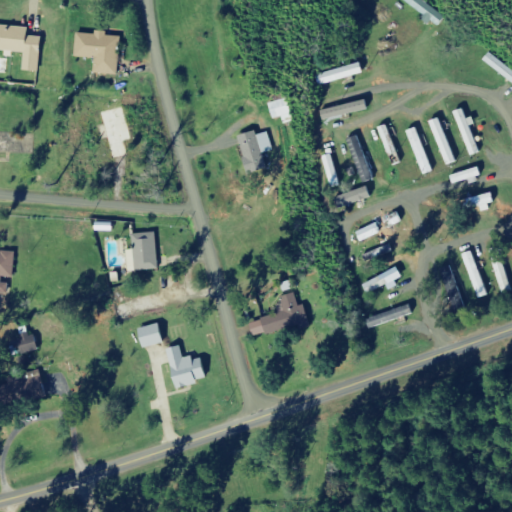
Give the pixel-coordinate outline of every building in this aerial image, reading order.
[(402,0),(402,1),(442,27),(449,15),(425,0),(402,0)] [(33,28),(0,25),(0,50),(28,53),(27,71),(43,72),(46,38),(32,37),(33,28)] [(80,33),(78,58),(99,58),(98,74),(122,75),(124,37),(110,36),(110,32),(99,31),(99,35),(80,33)] [(364,69),(360,58),(319,75),(323,85),(364,69)] [(284,118),(285,125),(295,122),(290,99),(272,103),(276,120),(284,118)] [(458,112),(470,157),(483,153),(474,118),(470,119),(468,109),(458,112)] [(457,163),(445,118),(433,122),(446,166),(457,163)] [(394,165),(403,162),(391,125),(382,128),(394,165)] [(410,131),(424,176),(436,172),(422,128),(410,131)] [(272,133),(261,136),(260,132),(242,137),(253,175),(271,170),(267,154),(277,151),(272,133)] [(378,179),(362,135),(348,140),(364,184),(378,179)] [(343,186),(335,154),(325,157),(332,189),(343,186)] [(348,193),(351,205),(375,199),(373,187),(348,193)] [(385,233),(381,223),(359,233),(363,242),(385,233)] [(159,233),(136,235),(137,250),(130,250),(132,273),(162,270),(159,233)] [(397,251),(394,243),(366,256),(370,263),(397,251)] [(491,251),(504,294),(511,291),(511,284),(501,248),(491,251)] [(463,256),(479,300),(491,295),(475,251),(463,256)] [(19,253),(0,252),(0,292),(13,293),(14,284),(6,283),(6,277),(18,278),(19,253)] [(469,309),(453,266),(443,269),(459,312),(469,309)] [(366,284),(370,294),(391,285),(393,290),(402,286),(400,281),(407,277),(403,268),(366,284)] [(258,338),(313,324),(308,306),(302,307),(298,294),(283,298),(285,305),(280,306),(282,315),(254,322),(258,338)] [(417,313),(414,304),(370,320),(373,329),(417,313)] [(144,328),(148,348),(169,344),(165,325),(144,328)] [(42,352),(41,334),(23,336),(25,354),(42,352)] [(213,381),(208,359),(198,361),(197,357),(187,359),(185,347),(172,350),(180,388),(213,381)] [(39,393),(49,392),(47,381),(37,382),(39,393)]
